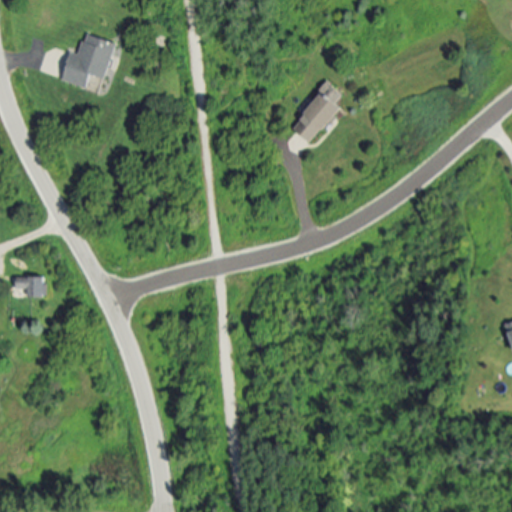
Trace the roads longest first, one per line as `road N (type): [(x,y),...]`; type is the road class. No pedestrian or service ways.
road 1 (residential): [(0,85),(22,143),(112,301),(146,398),(167,511)]
road 2 (residential): [(112,301),(346,231),(396,202),(511,100)]
